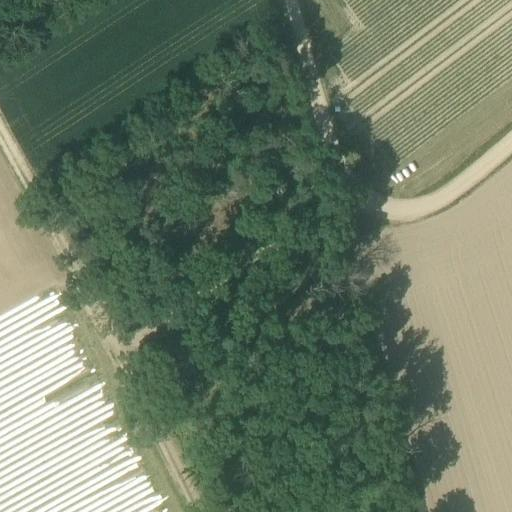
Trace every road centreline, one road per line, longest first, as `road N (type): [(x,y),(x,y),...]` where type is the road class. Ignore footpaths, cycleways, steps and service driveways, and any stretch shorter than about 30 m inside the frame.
road 1 (track): [(191,511),(0,145)]
road 2 (track): [(288,0),(333,164),(358,207),(402,223),(437,210),(511,143)]
road 3 (track): [(81,300),(337,172)]
